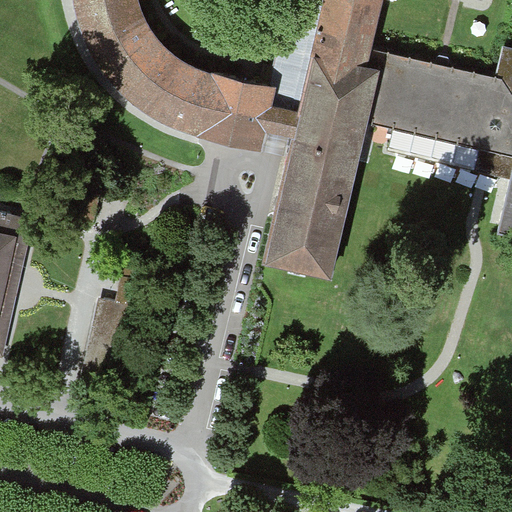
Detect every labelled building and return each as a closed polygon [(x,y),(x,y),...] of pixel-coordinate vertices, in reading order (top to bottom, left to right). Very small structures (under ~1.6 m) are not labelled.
[(369,53),(380,0),(75,0),(76,2),(91,45),(111,72),(143,103),(174,120),(198,126),(262,141),(266,122),(281,125),(292,127),(264,253),(331,271),(366,118),(381,55),(369,53)] [(511,41),(503,40),(495,71),(442,59),(383,44),(381,55),(366,118),(393,125),(388,147),(484,170),(510,176),(499,227),(511,230),(511,41)] [(68,169),(59,207),(92,214),(100,177),(68,169)] [(32,215),(0,207),(0,351),(2,351),(32,215)] [(126,301),(98,294),(82,367),(111,373),(126,301)]
